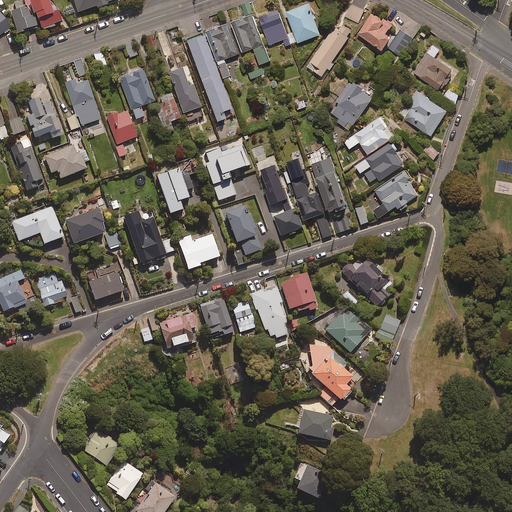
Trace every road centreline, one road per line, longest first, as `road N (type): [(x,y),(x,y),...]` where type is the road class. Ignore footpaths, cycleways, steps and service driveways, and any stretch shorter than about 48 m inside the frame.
road 1 (residential): [(121,312),(434,211)]
road 2 (residential): [(392,412),(435,262),(434,211)]
road 3 (tertiary): [(0,70),(174,11)]
road 4 (residential): [(434,211),(489,50)]
road 5 (residential): [(42,429),(61,381),(121,312)]
road 6 (residential): [(0,347),(121,312)]
